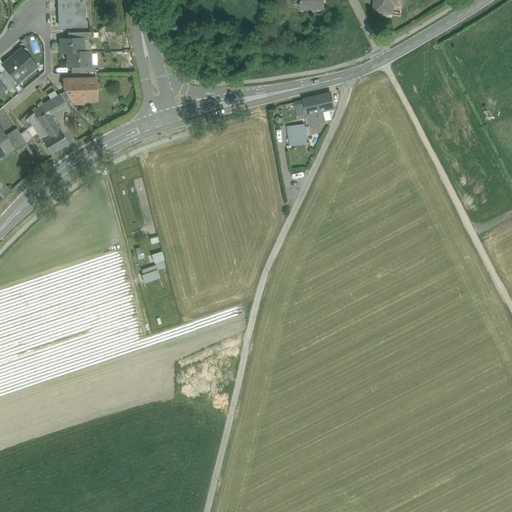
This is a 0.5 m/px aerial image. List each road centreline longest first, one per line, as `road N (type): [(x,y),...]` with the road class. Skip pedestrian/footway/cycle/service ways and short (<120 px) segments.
road 1 (track): [(214,511),(263,280),(357,71)]
road 2 (track): [(511,213),(474,231),(382,60)]
road 3 (secondary): [(382,60),(159,116)]
road 4 (secondary): [(159,116),(63,170),(0,227)]
road 5 (residential): [(10,110),(52,74),(49,7)]
